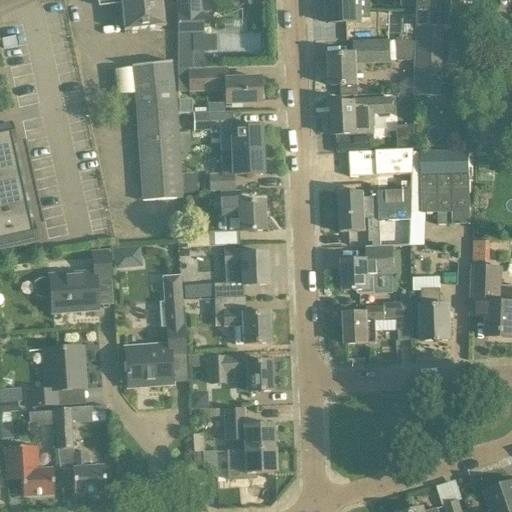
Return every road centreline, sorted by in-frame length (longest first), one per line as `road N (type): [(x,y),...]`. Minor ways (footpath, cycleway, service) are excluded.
road 1 (residential): [(309,381),(292,0)]
road 2 (residential): [(316,504),(511,444)]
road 3 (residential): [(511,374),(309,381)]
road 4 (residential): [(316,504),(309,381)]
